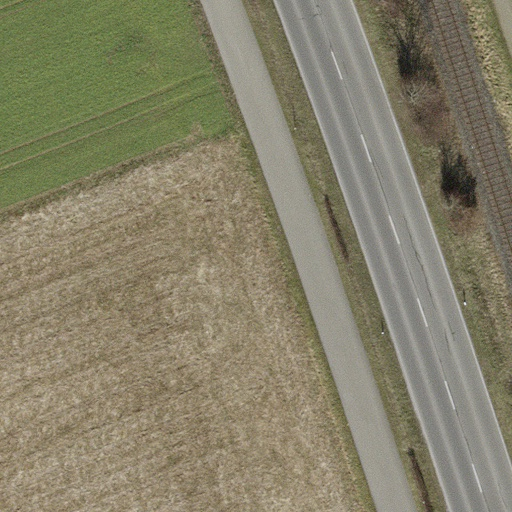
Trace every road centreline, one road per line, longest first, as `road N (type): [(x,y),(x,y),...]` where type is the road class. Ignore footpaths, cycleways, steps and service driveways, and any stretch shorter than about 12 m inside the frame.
road 1 (secondary): [(311,0),(490,511)]
road 2 (track): [(399,511),(223,0)]
